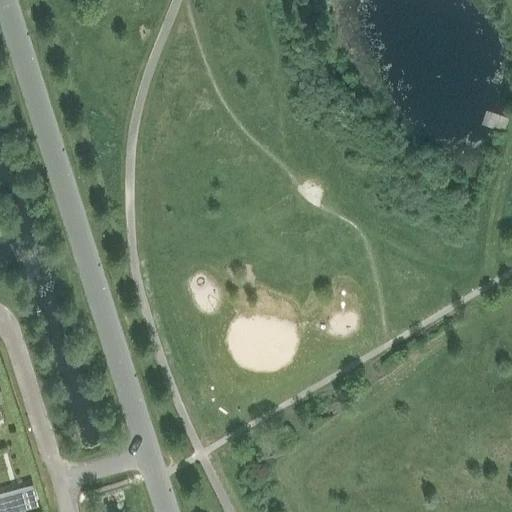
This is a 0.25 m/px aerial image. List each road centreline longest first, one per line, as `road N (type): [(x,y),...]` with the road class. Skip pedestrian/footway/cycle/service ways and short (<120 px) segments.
road 1 (unclassified): [(5,0),(147,453)]
road 2 (residential): [(0,321),(58,481)]
